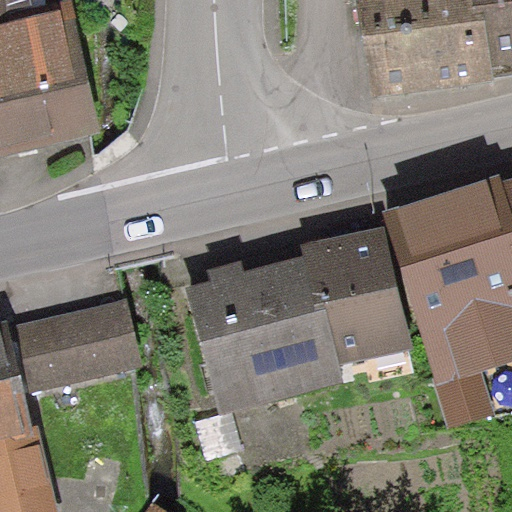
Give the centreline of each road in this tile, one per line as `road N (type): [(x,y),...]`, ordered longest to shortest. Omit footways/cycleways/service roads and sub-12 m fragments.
road 1 (primary): [(226,186),(511,123)]
road 2 (primary): [(0,242),(226,186)]
road 3 (residential): [(226,186),(317,60),(317,0)]
road 4 (tertiary): [(214,0),(226,186)]
